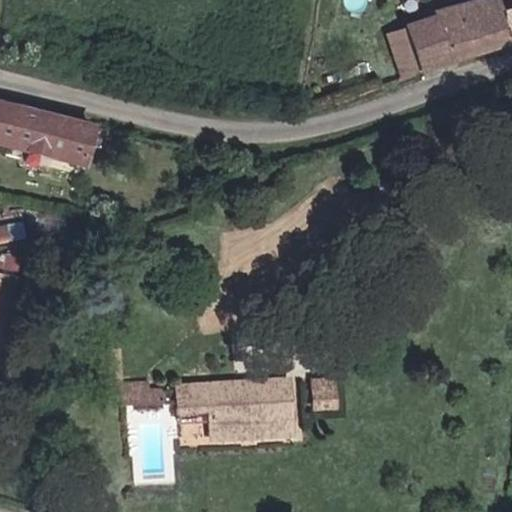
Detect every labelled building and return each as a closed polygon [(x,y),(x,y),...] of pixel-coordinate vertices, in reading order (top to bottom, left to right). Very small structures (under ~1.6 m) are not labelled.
[(416,68),(504,39),(498,0),(457,0),(428,9),(429,12),(401,21),(416,68)] [(511,0),(498,0),(504,39),(511,36),(511,0)] [(91,120),(0,97),(0,139),(81,160),(91,120)] [(0,224),(0,238),(8,237),(6,223),(0,224)] [(121,382),(120,347),(99,348),(100,385),(118,385),(119,404),(162,402),(162,387),(148,387),(148,381),(121,382)] [(205,439),(288,436),(286,378),(174,381),(175,409),(204,408),(205,439)]
